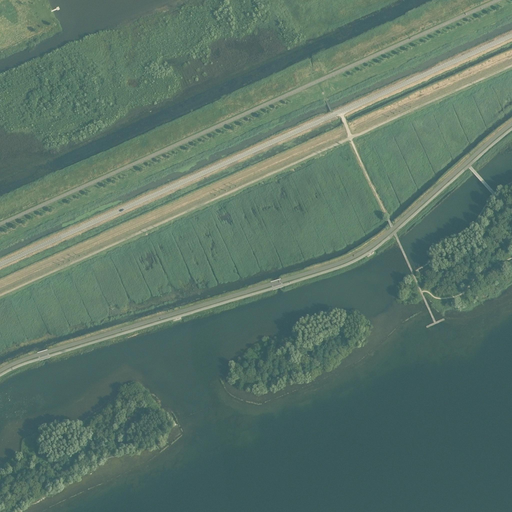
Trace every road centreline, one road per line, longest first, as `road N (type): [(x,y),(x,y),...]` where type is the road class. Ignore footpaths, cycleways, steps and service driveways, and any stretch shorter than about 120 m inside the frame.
road 1 (unknown): [(0,295),(511,65)]
road 2 (tertiary): [(0,264),(511,35)]
